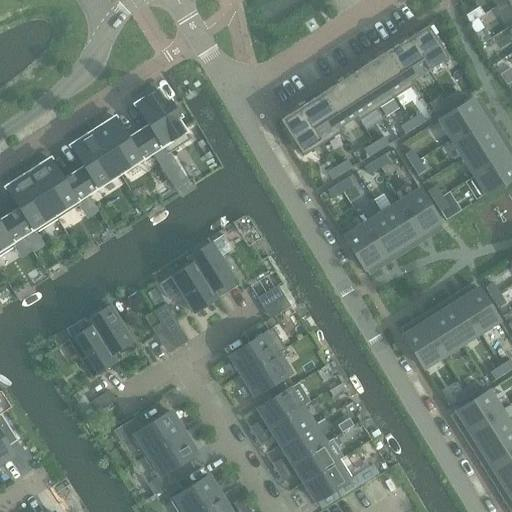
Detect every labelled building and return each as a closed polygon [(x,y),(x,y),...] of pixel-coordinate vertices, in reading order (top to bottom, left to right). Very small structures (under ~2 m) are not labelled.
[(480,6),(472,11),(477,19),(485,14),(480,6)] [(428,26),(409,38),(429,70),(448,58),(428,26)] [(485,29),(476,34),(482,44),(491,38),(485,29)] [(409,38),(390,50),(414,86),(412,82),(429,70),(409,38)] [(390,50),(372,62),(395,98),(414,86),(390,50)] [(372,62),(354,73),(377,110),(395,98),(372,62)] [(511,71),(510,68),(500,74),(506,83),(511,79),(511,71)] [(354,73),(336,85),(359,121),(377,110),(354,73)] [(336,85),(318,97),(341,133),(342,132),(339,128),(356,118),(358,122),(359,121),(336,85)] [(158,90),(135,105),(149,127),(139,133),(152,153),(162,147),(167,155),(190,140),(185,132),(177,119),(180,117),(170,101),(166,103),(158,90)] [(457,92),(447,98),(451,105),(461,99),(457,92)] [(318,97),(299,108),(323,145),(341,133),(318,97)] [(447,98),(437,105),(441,111),(451,105),(447,98)] [(472,100),(439,121),(451,140),(484,120),(472,100)] [(299,108),(280,121),(304,157),(323,145),(299,108)] [(421,115),(411,121),(415,128),(425,122),(421,115)] [(115,118),(92,132),(119,174),(141,160),(152,153),(139,133),(129,140),(115,118)] [(484,120),(451,140),(463,158),(495,138),(484,120)] [(411,121),(400,128),(405,134),(415,128),(411,121)] [(92,132),(70,147),(84,168),(74,175),(87,195),(97,188),(119,174),(92,132)] [(384,138),(374,144),(378,151),(388,145),(384,138)] [(495,138),(463,158),(475,176),(507,156),(495,138)] [(374,144),(364,151),(368,158),(378,151),(374,144)] [(412,151),(405,155),(412,165),(418,161),(412,151)] [(384,155),(374,162),(378,168),(388,162),(384,155)] [(511,164),(507,156),(475,176),(487,195),(511,179),(511,164)] [(50,160),(28,174),(55,215),(57,219),(79,205),(77,201),(87,195),(74,175),(64,181),(50,160)] [(347,161),(337,167),(342,174),(352,168),(347,161)] [(418,161),(412,165),(418,175),(425,171),(418,161)] [(364,168),(368,175),(378,168),(374,162),(364,168)] [(337,167),(327,174),(331,180),(342,174),(337,167)] [(28,174),(6,188),(20,210),(9,216),(22,236),(32,230),(35,234),(57,219),(55,215),(28,174)] [(348,178),(338,185),(342,192),(352,185),(348,178)] [(327,191),(332,198),(342,191),(337,185),(327,191)] [(435,187),(428,191),(435,201),(441,197),(435,187)] [(419,190),(400,202),(420,235),(439,222),(419,190)] [(441,197),(435,201),(441,212),(448,207),(441,197)] [(400,202),(381,214),(402,246),(420,235),(400,202)] [(381,214),(363,225),(383,258),(402,246),(381,214)] [(0,256),(15,247),(12,243),(22,236),(9,216),(0,222),(0,256)] [(363,225),(344,238),(364,270),(383,258),(363,225)] [(210,243),(189,257),(215,300),(237,286),(212,247),(210,243)] [(215,300),(189,257),(188,257),(192,264),(172,277),(159,285),(168,300),(181,291),(194,313),(215,300)] [(498,294),(491,284),(485,288),(491,299),(498,294)] [(263,309),(284,297),(277,286),(257,299),(263,309)] [(478,289),(459,301),(479,334),(498,322),(478,289)] [(498,294),(491,299),(497,309),(504,305),(498,294)] [(284,297),(263,309),(270,320),(290,307),(284,297)] [(459,301),(440,313),(461,345),(479,334),(459,301)] [(177,325),(164,305),(153,312),(160,324),(166,333),(177,325)] [(87,320),(114,363),(115,362),(111,355),(131,343),(109,307),(87,320)] [(153,312),(145,317),(152,329),(160,324),(153,312)] [(440,313),(422,324),(443,357),(461,345),(440,313)] [(114,363),(87,320),(91,327),(71,340),(93,376),(114,363)] [(166,333),(160,324),(152,329),(158,338),(166,333)] [(422,324),(403,336),(423,369),(443,357),(422,324)] [(242,376),(285,349),(273,329),(230,356),(242,376)] [(274,384),(281,380),(290,374),(278,355),(286,350),(285,349),(242,376),(255,396),(274,384)] [(511,363),(510,360),(500,367),(504,374),(511,368),(511,363)] [(500,367),(490,373),(494,380),(504,374),(500,367)] [(274,384),(280,394),(287,390),(281,380),(274,384)] [(346,392),(341,384),(329,392),(333,399),(346,392)] [(474,384),(464,390),(468,397),(478,390),(474,384)] [(287,390),(280,394),(258,408),(270,428),(305,406),(304,405),(300,407),(289,389),(287,390)] [(464,390),(454,397),(458,403),(468,397),(464,390)] [(109,392),(88,404),(95,415),(115,402),(109,392)] [(489,392),(456,412),(469,431),(501,411),(489,392)] [(305,406),(270,428),(281,446),(316,424),(305,406)] [(511,429),(511,428),(501,411),(469,431),(480,450),(511,429)] [(144,458),(183,433),(170,412),(141,430),(135,419),(114,432),(122,443),(131,437),(144,458)] [(0,463),(13,455),(8,447),(18,441),(0,414),(0,463)] [(256,436),(264,431),(259,423),(251,427),(256,436)] [(316,424),(281,446),(293,464),(328,442),(316,424)] [(511,429),(480,450),(492,468),(511,455),(511,429)] [(264,431),(256,436),(261,445),(269,440),(264,431)] [(164,490),(175,483),(168,472),(196,455),(183,433),(144,458),(157,478),(147,484),(154,496),(164,490)] [(328,442),(293,464),(304,482),(339,461),(338,460),(334,462),(324,446),(328,443),(328,442)] [(511,480),(511,455),(492,468),(503,486),(511,480)] [(279,473),(287,468),(281,459),(274,464),(279,473)] [(339,461),(304,482),(316,502),(351,480),(339,461)] [(357,489),(379,475),(373,465),(350,479),(351,480),(357,489)] [(287,468),(279,473),(284,481),(292,476),(287,468)] [(195,511),(220,497),(208,477),(171,500),(178,511),(195,511)] [(511,480),(503,486),(511,500),(511,480)] [(179,490),(175,483),(164,490),(169,496),(179,490)] [(229,511),(220,497),(195,511),(229,511)] [(237,511),(238,511),(246,508),(241,499),(233,504),(237,511)]
